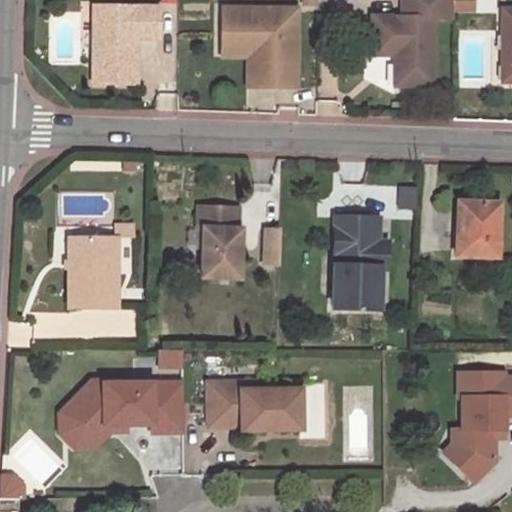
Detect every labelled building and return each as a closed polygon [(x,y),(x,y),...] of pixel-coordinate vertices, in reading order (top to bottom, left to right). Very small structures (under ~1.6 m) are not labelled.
[(430,84),(431,16),(451,17),(451,8),(451,0),(398,0),(398,14),(368,14),(367,52),(392,52),(392,83),(430,84)] [(471,0),(451,0),(451,8),(471,9),(471,0)] [(92,3),(92,81),(135,81),(136,35),(156,35),(156,3),(92,3)] [(295,6),(219,5),(219,39),(258,39),(257,86),(294,86),(295,6)] [(509,65),(509,80),(511,80),(511,8),(501,9),(500,65),(509,65)] [(258,39),(219,39),(219,54),(245,54),(245,86),(257,86),(258,39)] [(509,65),(500,65),(500,80),(509,80),(509,65)] [(415,207),(416,185),(399,184),(398,207),(415,207)] [(494,256),(496,206),(462,205),(461,231),(456,231),(456,255),(494,256)] [(237,207),(200,206),(198,256),(201,256),(200,277),(240,278),(240,256),(236,256),(237,207)] [(368,218),(335,217),(332,308),(376,309),(378,268),(385,268),(386,242),(376,242),(368,241),(368,218)] [(377,218),(368,218),(368,241),(376,242),(377,218)] [(278,265),(278,231),(260,231),(260,265),(278,265)] [(116,238),(69,238),(68,309),(115,309),(116,238)] [(181,350),(158,350),(159,367),(181,367),(181,350)] [(511,414),(511,376),(503,377),(502,372),(457,372),(457,396),(455,396),(455,397),(455,430),(457,430),(458,449),(445,461),(466,482),(487,460),(487,437),(487,430),(503,429),(503,415),(511,414)] [(91,383),(60,415),(61,433),(74,446),(92,446),(111,427),(150,426),(150,434),(182,433),(182,382),(91,383)] [(239,383),(206,383),(207,428),(239,428),(240,432),(299,431),(298,390),(239,391),(239,383)] [(445,461),(458,449),(457,430),(455,430),(444,430),(444,446),(437,453),(445,461)] [(4,475),(0,475),(0,500),(24,500),(24,495),(4,475)]
